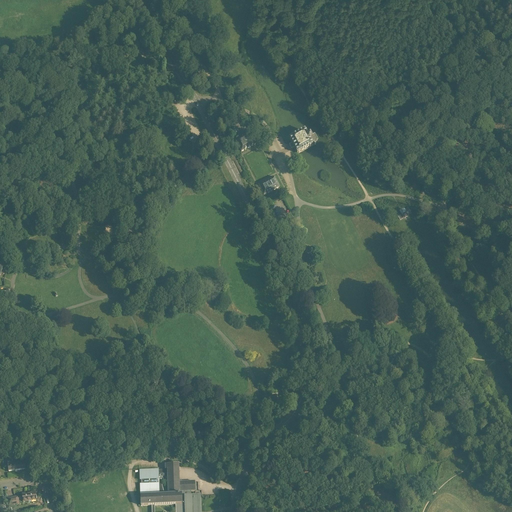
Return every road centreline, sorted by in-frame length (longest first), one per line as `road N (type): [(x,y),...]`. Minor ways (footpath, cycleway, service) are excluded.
road 1 (secondary): [(236,511),(247,466),(300,400),(303,352),(269,246),(141,0)]
road 2 (track): [(338,359),(305,274),(287,165),(259,119),(218,98)]
road 3 (track): [(439,205),(497,107),(457,75),(473,0)]
road 4 (track): [(368,199),(285,57),(283,37),(297,0)]
road 5 (track): [(469,366),(368,199)]
road 6 (track): [(439,205),(433,224),(509,360)]
road 7 (track): [(443,202),(409,119),(371,57)]
road 8 (track): [(390,506),(371,478),(338,359)]
road 9 (track): [(371,57),(452,35),(511,48)]
road 10 (track): [(439,205),(511,328)]
road 11 (track): [(338,359),(387,337),(437,363),(469,366)]
